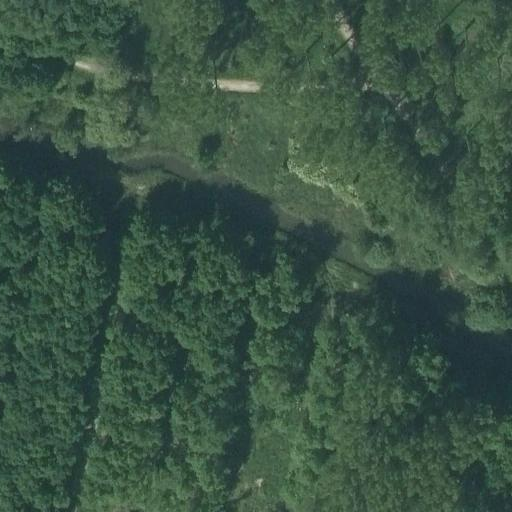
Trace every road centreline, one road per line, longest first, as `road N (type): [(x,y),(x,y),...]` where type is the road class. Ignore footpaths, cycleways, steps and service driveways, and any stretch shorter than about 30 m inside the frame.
road 1 (track): [(380,91),(132,79),(71,66),(0,35)]
road 2 (track): [(511,274),(321,0)]
